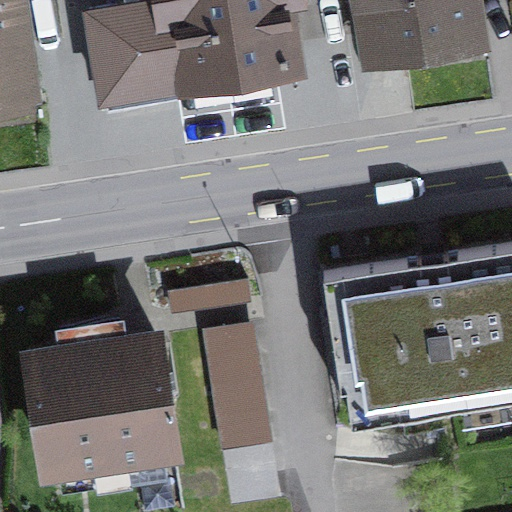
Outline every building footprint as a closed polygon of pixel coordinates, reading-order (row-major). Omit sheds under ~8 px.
[(0,0),(0,96),(20,94),(6,0),(0,0)] [(144,0),(91,9),(105,99),(275,72),(295,44),(291,18),(284,19),(281,0),(144,0)] [(371,0),(379,48),(470,33),(464,0),(371,0)] [(511,241),(323,270),(340,383),(346,382),(351,417),(403,410),(511,393),(511,241)] [(170,289),(173,309),(251,297),(248,277),(170,289)] [(261,436),(243,321),(205,327),(223,442),(261,436)] [(172,441),(156,333),(32,352),(48,460),(172,441)]
